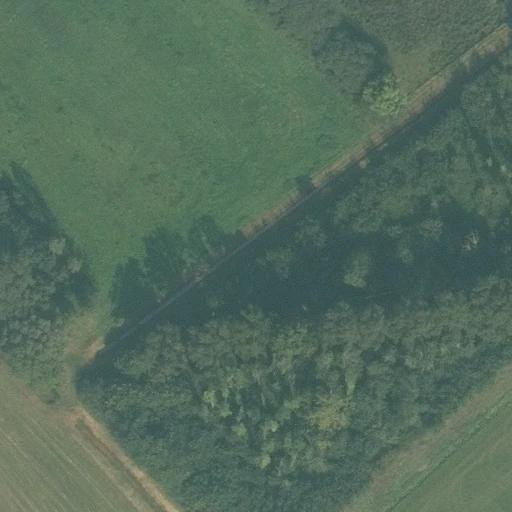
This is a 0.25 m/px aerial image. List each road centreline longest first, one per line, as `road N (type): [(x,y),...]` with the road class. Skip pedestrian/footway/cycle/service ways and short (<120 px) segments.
road 1 (track): [(75,379),(511,308)]
road 2 (track): [(179,511),(78,397)]
road 3 (track): [(137,511),(51,420)]
